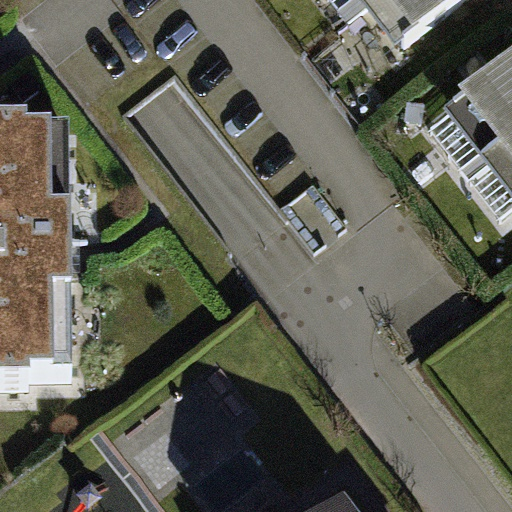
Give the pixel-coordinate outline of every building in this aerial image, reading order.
[(352,0),(366,17),(387,0),(352,0)] [(468,0),(387,0),(366,17),(402,63),(474,7),(468,0)] [(511,77),(448,127),(485,175),(511,153),(511,77)] [(6,129),(0,129),(0,376),(1,376),(14,376),(43,377),(43,374),(74,374),(75,291),(91,291),(92,207),(69,207),(70,127),(46,126),(46,117),(6,117),(6,129)] [(511,153),(485,175),(511,210),(511,153)] [(352,511),(344,501),(328,511),(352,511)]
